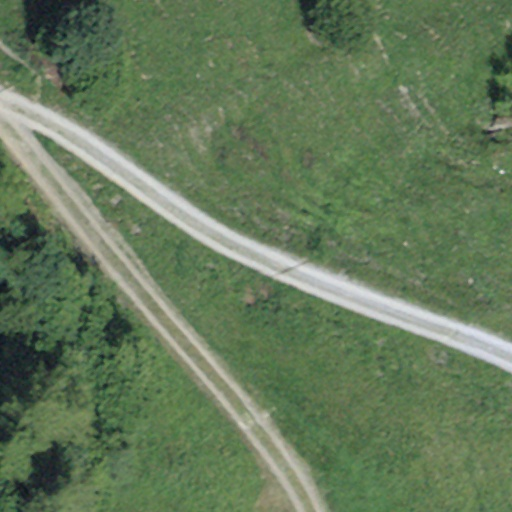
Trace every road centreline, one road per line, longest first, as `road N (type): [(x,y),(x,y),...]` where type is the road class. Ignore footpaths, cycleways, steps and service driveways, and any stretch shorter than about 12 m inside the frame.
road 1 (track): [(511,357),(246,251),(41,106),(0,96)]
road 2 (track): [(0,112),(274,445)]
